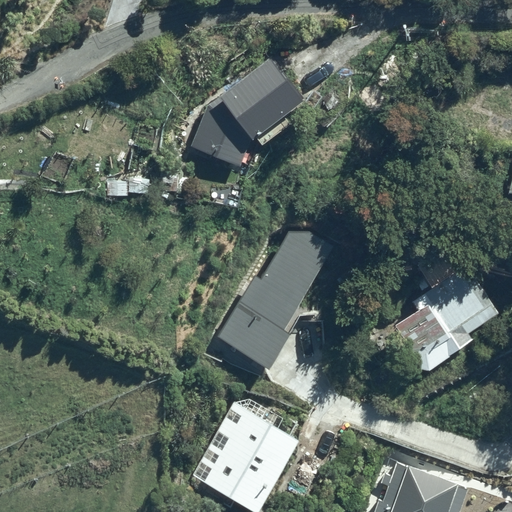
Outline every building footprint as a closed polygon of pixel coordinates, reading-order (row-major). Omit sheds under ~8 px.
[(190,137),(239,156),(249,131),(256,126),(260,131),(298,102),(294,98),(283,57),(271,42),(219,83),(223,86),(205,99),(190,137)] [(511,114),(511,62),(507,77),(491,72),(478,103),(511,114)] [(467,329),(498,307),(462,258),(450,267),(443,256),(411,278),(421,292),(411,299),(416,307),(395,323),(409,344),(404,347),(415,363),(428,364),(470,334),(467,329)] [(255,498),(297,423),(279,414),(283,407),(249,392),(232,397),(192,469),(255,498)] [(453,511),(463,484),(404,463),(403,467),(393,464),(389,476),(382,473),(378,483),(384,486),(379,501),(374,499),(369,511),(453,511)]
